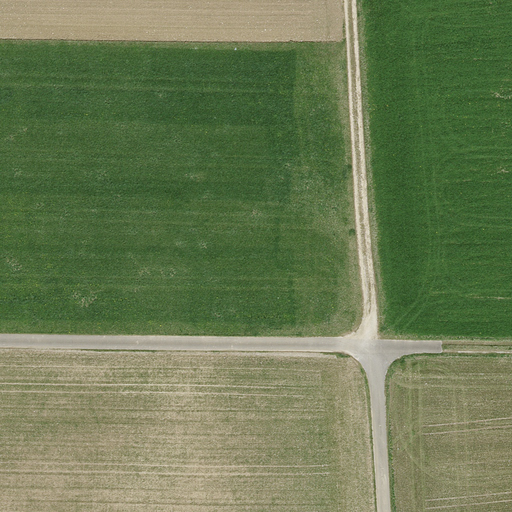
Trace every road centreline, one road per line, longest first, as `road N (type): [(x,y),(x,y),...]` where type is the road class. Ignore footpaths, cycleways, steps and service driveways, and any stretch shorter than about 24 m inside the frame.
road 1 (track): [(386,511),(352,0)]
road 2 (track): [(0,351),(511,354)]
